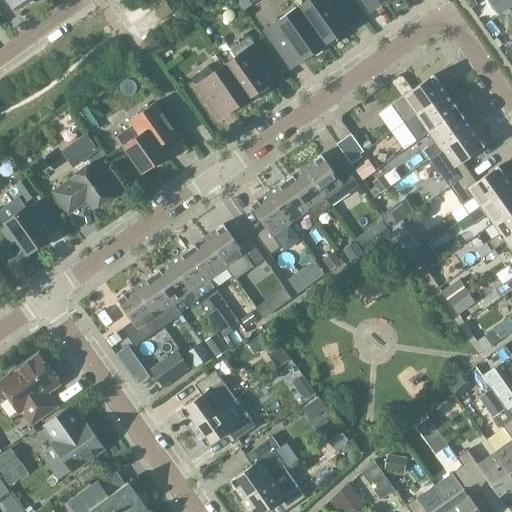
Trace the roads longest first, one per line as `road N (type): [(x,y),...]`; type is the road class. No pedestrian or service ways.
road 1 (residential): [(45,298),(446,13)]
road 2 (residential): [(45,298),(196,511)]
